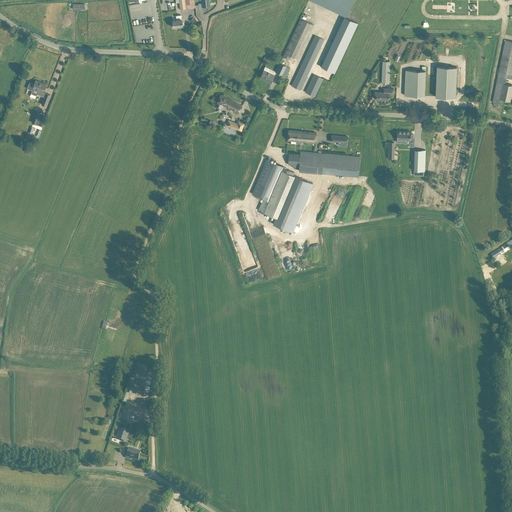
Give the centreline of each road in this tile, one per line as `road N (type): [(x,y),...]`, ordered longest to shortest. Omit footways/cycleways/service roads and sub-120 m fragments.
road 1 (unclassified): [(511,125),(283,107),(180,55),(53,45),(0,15)]
road 2 (track): [(205,70),(133,278),(162,307),(152,477)]
road 3 (unclassified): [(210,511),(139,473),(0,453)]
road 4 (track): [(511,294),(497,302),(508,325),(499,331),(511,471)]
